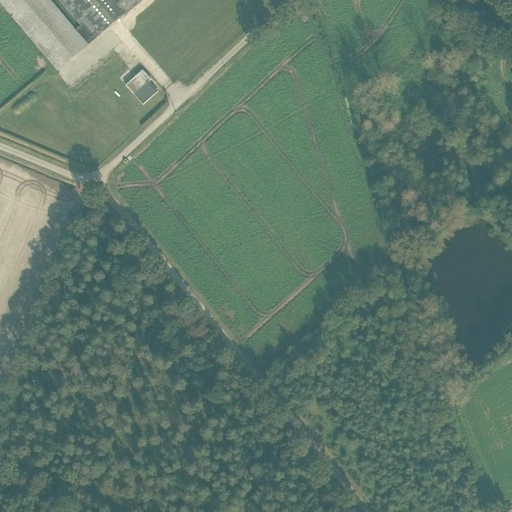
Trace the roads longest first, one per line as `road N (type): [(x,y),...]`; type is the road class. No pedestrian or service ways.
road 1 (track): [(364,511),(96,181)]
road 2 (unclassified): [(288,0),(96,181),(0,148)]
